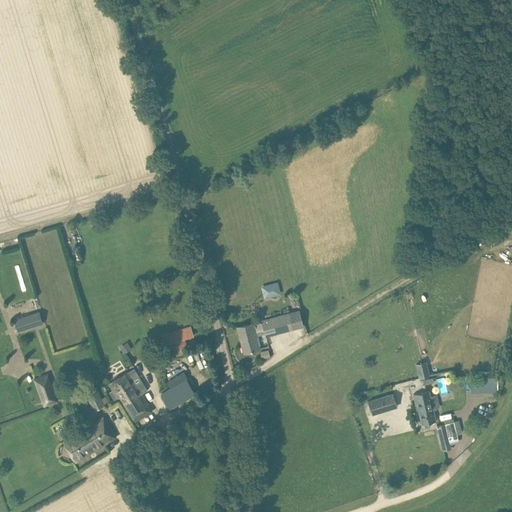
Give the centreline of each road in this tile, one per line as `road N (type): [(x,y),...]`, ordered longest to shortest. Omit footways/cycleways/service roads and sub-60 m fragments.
road 1 (unclassified): [(226,384),(130,0)]
road 2 (track): [(226,384),(451,252)]
road 3 (track): [(420,0),(462,77),(511,206)]
road 4 (unclassified): [(246,511),(226,384)]
